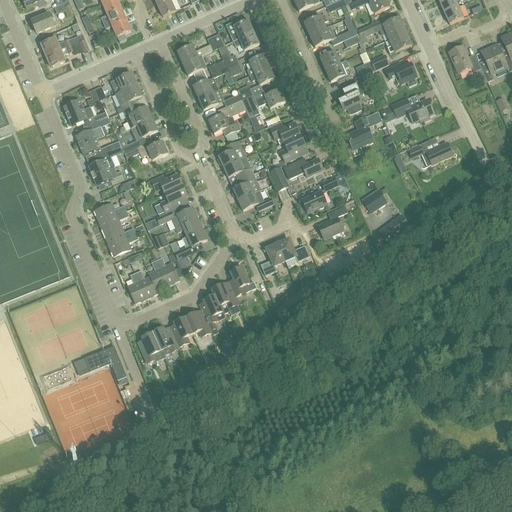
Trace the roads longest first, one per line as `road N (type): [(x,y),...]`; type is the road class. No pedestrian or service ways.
road 1 (track): [(41,511),(488,184),(487,168)]
road 2 (residential): [(118,330),(187,299),(237,242)]
road 3 (residential): [(323,94),(298,104),(252,1)]
road 4 (residential): [(197,157),(176,151),(133,54)]
road 5 (residential): [(70,212),(118,330)]
road 6 (residential): [(161,41),(205,138),(197,157)]
road 7 (residential): [(70,212),(79,185),(41,95)]
